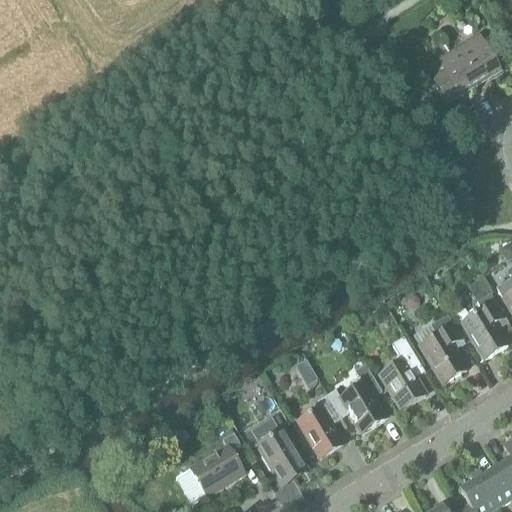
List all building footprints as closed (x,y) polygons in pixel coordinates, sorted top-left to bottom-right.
[(479,38),(450,56),(460,73),(456,76),(468,95),(501,74),(479,38)] [(450,56),(425,71),(447,107),(468,95),(456,76),(460,73),(450,56)] [(511,247),(511,246),(500,253),(499,253),(507,265),(511,261),(511,247)] [(511,282),(496,292),(503,302),(511,317),(511,282)] [(482,315),(462,327),(485,364),(508,349),(494,326),(505,320),(491,297),(489,298),(489,299),(477,306),(476,306),(482,315)] [(437,339),(420,350),(444,388),(468,373),(451,345),(461,339),(448,318),(431,328),(437,339)] [(403,363),(380,377),(403,413),(426,398),(412,375),(422,369),(409,349),(409,348),(404,341),(394,347),(398,355),(403,363)] [(316,379),(306,363),(296,370),(305,385),(316,379)] [(351,396),(340,403),(361,438),(386,423),(373,401),(381,396),(365,369),(355,375),(359,381),(347,389),(351,396)] [(321,412),(297,427),(318,459),(320,463),(331,455),(344,448),(332,428),(342,422),(327,399),(317,405),(321,412)] [(272,422),(251,435),(259,449),(258,450),(269,469),(272,467),(283,485),(306,471),(295,452),(291,454),(281,436),(279,434),(285,431),(278,419),(277,419),(272,422)] [(212,426),(218,437),(229,431),(223,420),(212,426)] [(239,468),(231,456),(242,450),(234,437),(223,444),(227,450),(190,472),(208,501),(242,481),(245,479),(239,468)] [(511,453),(507,445),(503,448),(511,463),(498,472),(511,495),(511,453)] [(511,495),(498,472),(486,480),(480,470),(473,474),(497,511),(511,502),(511,495)] [(473,474),(467,478),(473,488),(460,495),(467,507),(459,511),(496,511),(497,511),(473,474)]
